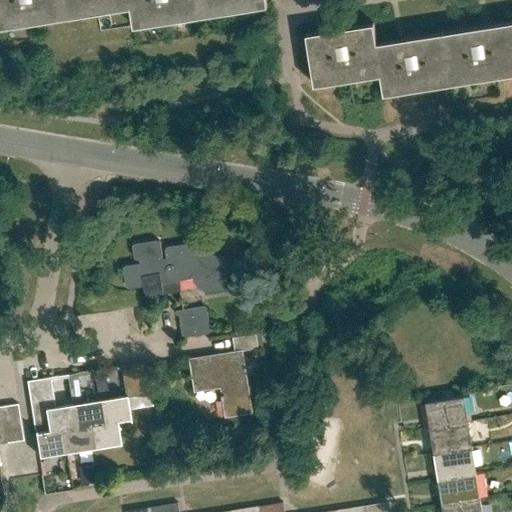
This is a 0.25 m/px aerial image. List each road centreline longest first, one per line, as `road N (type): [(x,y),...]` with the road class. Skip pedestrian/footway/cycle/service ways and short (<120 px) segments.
road 1 (unclassified): [(511,261),(373,203),(65,157)]
road 2 (residential): [(34,329),(65,157)]
